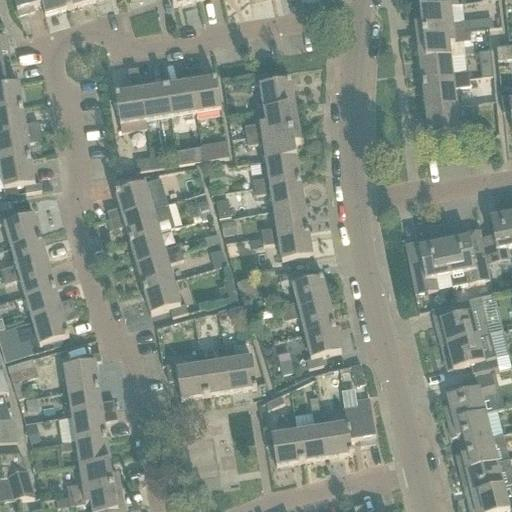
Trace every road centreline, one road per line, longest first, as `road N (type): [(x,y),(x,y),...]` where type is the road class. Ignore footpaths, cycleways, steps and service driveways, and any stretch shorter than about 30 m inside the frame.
road 1 (residential): [(156,511),(129,347),(105,329),(72,213),(83,191),(69,103),(53,71),(56,45),(90,31),(120,49),(357,16)]
road 2 (residential): [(417,476),(351,206)]
road 3 (residential): [(351,206),(357,16)]
road 4 (residential): [(249,511),(417,476)]
road 5 (residential): [(351,206),(511,178)]
